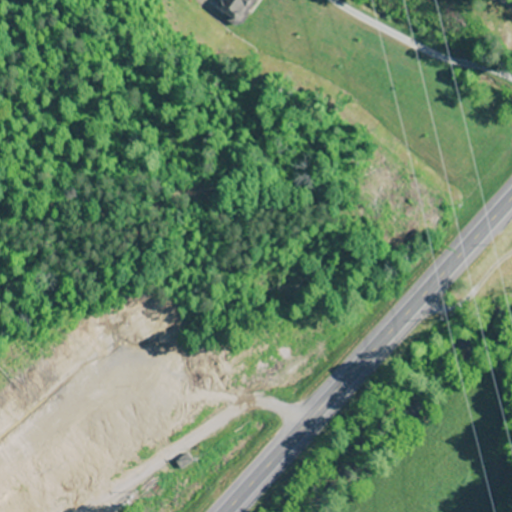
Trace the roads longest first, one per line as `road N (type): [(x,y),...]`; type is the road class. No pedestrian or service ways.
road 1 (trunk): [(227,511),(511,198)]
road 2 (residential): [(83,511),(231,413),(272,405),(309,423)]
